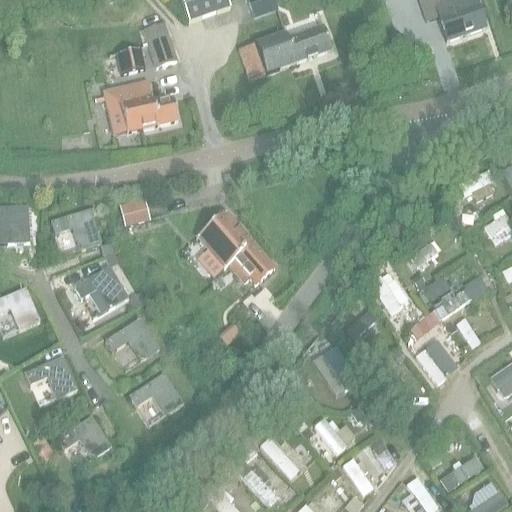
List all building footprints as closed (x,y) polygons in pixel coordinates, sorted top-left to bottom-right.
[(178,0),(187,26),(229,11),(225,0),(178,0)] [(245,0),(252,19),(276,12),(272,0),(245,0)] [(416,0),(425,25),(437,21),(445,45),(485,31),(477,6),(453,14),(452,10),(437,15),(434,8),(433,8),(430,0),(416,0)] [(142,33),(155,72),(176,64),(163,26),(142,33)] [(238,52),(248,82),(330,54),(322,29),(287,42),(284,36),(238,52)] [(139,52),(115,58),(120,77),(143,71),(139,52)] [(149,85),(104,96),(114,139),(176,125),(171,102),(153,106),(149,85)] [(511,168),(502,175),(511,192),(511,168)] [(489,171),(458,186),(465,198),(495,183),(489,171)] [(119,210),(124,230),(149,224),(144,204),(119,210)] [(0,210),(0,223),(6,224),(8,247),(29,245),(26,209),(0,210)] [(50,225),(54,238),(72,232),(79,254),(100,248),(89,213),(50,225)] [(233,264),(254,289),(273,272),(251,247),(251,246),(225,215),(195,241),(223,272),(233,264)] [(511,225),(506,215),(484,229),(490,240),(511,226),(511,225)] [(437,255),(429,245),(408,260),(416,271),(437,255)] [(110,248),(99,250),(100,259),(112,256),(111,251),(111,248),(110,248)] [(373,267),(361,274),(367,284),(380,277),(373,267)] [(511,268),(502,274),(508,285),(511,282),(511,268)] [(88,298),(100,319),(128,303),(109,271),(73,292),(80,302),(88,298)] [(419,277),(411,283),(417,290),(424,284),(419,277)] [(379,278),(368,285),(388,317),(409,304),(394,281),(385,287),(379,278)] [(433,290),(421,297),(427,306),(438,299),(433,290)] [(0,301),(0,315),(9,312),(18,334),(37,326),(23,292),(0,301)] [(465,292),(431,313),(438,324),(472,302),(465,292)] [(127,302),(133,312),(145,305),(139,296),(127,302)] [(375,322),(367,313),(343,334),(351,343),(375,322)] [(462,315),(451,321),(466,346),(477,340),(462,315)] [(104,344),(110,356),(127,345),(140,365),(157,354),(138,323),(104,344)] [(459,356),(442,331),(432,338),(450,362),(459,356)] [(357,385),(335,349),(321,357),(344,393),(357,385)] [(401,352),(393,358),(398,365),(406,359),(401,352)] [(24,375),(29,388),(47,381),(55,403),(75,395),(62,360),(24,375)] [(391,402),(401,394),(380,366),(370,373),(391,402)] [(511,366),(491,381),(498,392),(511,382),(511,366)] [(128,400),(135,411),(151,400),(164,420),(182,408),(162,378),(128,400)] [(288,380),(278,389),(286,398),(296,390),(288,380)] [(302,397),(292,405),(300,415),(310,407),(302,397)] [(357,411),(350,416),(357,426),(364,421),(357,411)] [(345,449),(322,420),(312,428),(335,457),(345,449)] [(55,443),(62,454),(78,444),(91,464),(109,452),(90,421),(55,443)] [(302,425),(295,432),(305,443),(312,437),(302,425)] [(55,461),(43,441),(30,448),(42,468),(55,461)] [(377,441),(368,447),(376,458),(385,452),(377,441)] [(297,474),(269,445),(259,453),(287,483),(297,474)] [(483,472),(474,459),(438,483),(446,496),(483,472)] [(352,461),(342,468),(362,499),(373,491),(352,461)] [(438,465),(430,470),(435,478),(443,473),(438,465)] [(241,479),(269,509),(278,500),(250,471),(241,479)] [(338,472),(331,477),(335,483),(342,478),(338,472)] [(422,511),(438,511),(414,478),(403,485),(422,511)] [(470,511),(500,511),(508,507),(499,494),(470,511)] [(235,511),(219,497),(210,507),(215,511),(235,511)] [(458,498),(451,504),(457,511),(465,507),(458,498)]
